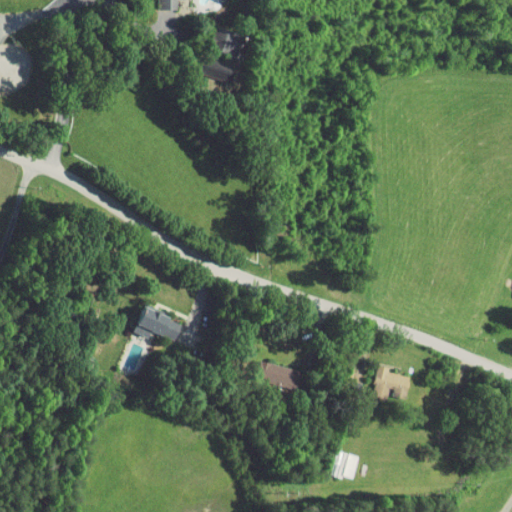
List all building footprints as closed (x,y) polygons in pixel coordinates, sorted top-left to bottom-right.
[(203,45),(213,49),(220,30),(198,22),(189,45),(201,50),(203,45)] [(212,75),(217,60),(190,50),(184,65),(212,75)] [(164,315),(147,310),(149,304),(122,296),(114,324),(130,329),(132,324),(159,332),(164,315)] [(238,372),(279,383),(285,364),(243,352),(238,372)] [(394,369),(372,364),(373,360),(362,358),(354,388),(370,392),(373,379),(378,380),(376,388),(388,391),(394,369)] [(325,451),(320,450),(315,465),(336,471),(343,449),(328,444),(325,451)]
